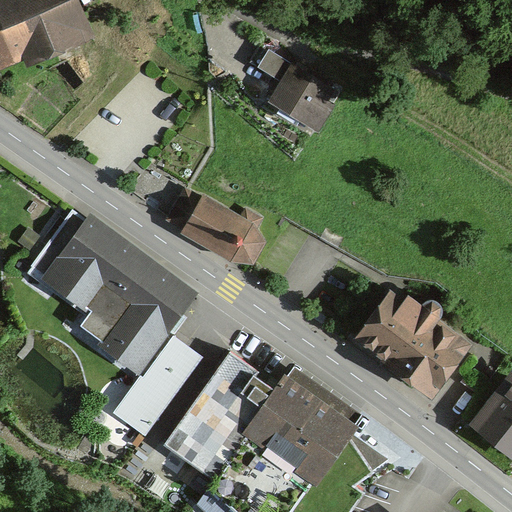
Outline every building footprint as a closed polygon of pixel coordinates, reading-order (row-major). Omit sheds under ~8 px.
[(0,0),(0,78),(97,42),(81,0),(0,0)] [(339,87),(292,56),(266,96),(313,126),(339,87)] [(253,217),(202,188),(200,191),(185,182),(166,215),(182,224),(181,226),(231,255),(254,258),(267,236),(253,217)] [(198,306),(89,229),(51,283),(98,316),(85,335),(146,378),(198,306)] [(467,338),(393,284),(360,330),(434,383),(467,338)] [(281,398),(236,367),(175,455),(220,486),(213,497),(234,511),(362,511),(385,479),(372,431),(295,378),(281,398)] [(511,375),(475,424),(511,451),(511,375)]
